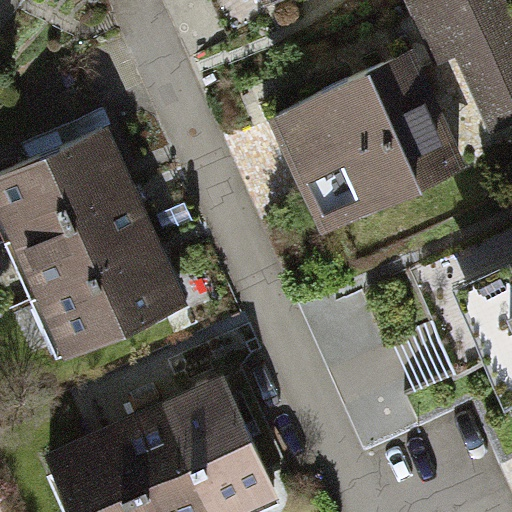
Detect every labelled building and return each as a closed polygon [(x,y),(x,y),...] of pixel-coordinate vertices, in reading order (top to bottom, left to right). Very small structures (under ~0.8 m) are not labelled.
[(247,0),(256,20),(303,0),(247,0)] [(473,159),(511,142),(511,0),(402,0),(424,53),(473,159)] [(424,53),(261,127),(310,234),(473,159),(424,53)] [(135,215),(105,147),(0,190),(0,249),(7,266),(135,215)] [(135,215),(7,266),(31,324),(161,268),(135,215)] [(511,247),(457,272),(511,393),(511,247)] [(161,268),(31,324),(54,377),(184,322),(161,268)] [(152,417),(191,511),(255,511),(206,396),(152,417)] [(100,440),(129,511),(191,511),(152,417),(100,440)] [(129,511),(100,440),(37,465),(56,511),(129,511)]
